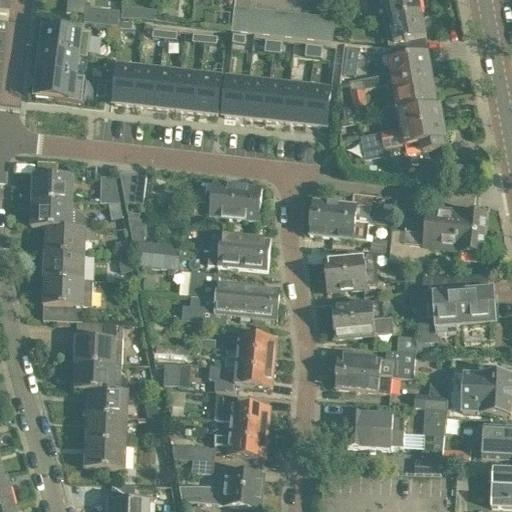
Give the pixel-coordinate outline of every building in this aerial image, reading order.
[(421,16),(417,0),(385,0),(389,22),(421,16)] [(243,36),(246,10),(235,9),(232,34),(243,36)] [(246,10),(243,36),(254,37),(257,12),(246,10)] [(99,27),(100,12),(91,11),(89,26),(99,27)] [(156,13),(145,12),(143,24),(154,26),(156,13)] [(268,13),(257,12),(254,37),(265,38),(268,13)] [(279,14),(268,13),(265,38),(276,39),(279,14)] [(279,14),(276,39),(287,40),(290,15),(279,14)] [(301,16),(290,15),(287,40),(298,42),(301,16)] [(301,16),(298,42),(310,43),(312,18),(301,16)] [(421,16),(389,22),(394,48),(426,42),(421,16)] [(312,18),(310,43),(321,44),(323,19),(312,18)] [(323,19),(321,44),(332,45),(335,20),(323,19)] [(121,22),(120,30),(132,32),(133,24),(121,22)] [(111,29),(109,41),(117,42),(119,30),(111,29)] [(44,30),(41,54),(78,58),(78,59),(88,60),(90,35),(44,30)] [(153,32),(152,40),(164,41),(165,33),(153,32)] [(165,33),(164,41),(176,43),(177,34),(165,33)] [(193,36),(192,45),(204,46),(205,38),(193,36)] [(205,38),(204,46),(216,47),(217,39),(205,38)] [(233,38),(232,46),(245,47),(245,39),(233,38)] [(266,43),(265,51),(273,52),(274,44),(266,43)] [(274,44),(273,52),(281,53),(282,45),(274,44)] [(306,48),(305,56),(313,57),(314,49),(306,48)] [(314,49),(313,57),(321,58),(322,50),(314,49)] [(41,54),(39,76),(76,80),(76,79),(78,59),(78,58),(41,54)] [(389,89),(430,82),(426,58),(410,60),(409,56),(388,55),(391,77),(349,85),(351,96),(365,93),(389,89)] [(107,61),(106,73),(114,74),(116,62),(107,61)] [(118,71),(114,107),(135,110),(139,73),(118,71)] [(139,73),(135,110),(155,112),(160,75),(139,73)] [(160,75),(155,112),(176,114),(180,77),(160,75)] [(39,76),(36,100),(83,105),(85,80),(76,79),(76,80),(39,76)] [(180,77),(176,114),(196,117),(200,80),(180,77)] [(200,80),(196,117),(217,119),(221,82),(200,80)] [(430,82),(389,89),(391,99),(395,98),(397,110),(434,104),(430,82)] [(227,83),(223,120),(245,122),(249,85),(227,83)] [(249,85),(245,122),(265,124),(269,87),(249,85)] [(269,87),(265,124),(285,127),(289,90),(269,87)] [(98,88),(97,100),(105,100),(106,88),(98,88)] [(289,90),(285,127),(305,129),(310,92),(289,90)] [(310,92),(305,129),(327,131),(331,94),(310,92)] [(367,103),(365,93),(351,96),(353,110),(354,110),(355,117),(361,116),(358,104),(367,103)] [(434,104),(397,110),(401,132),(382,136),(442,126),(439,111),(436,112),(434,104)] [(354,110),(353,110),(343,112),(346,131),(371,126),(369,115),(361,116),(355,117),(354,110)] [(382,136),(360,140),(364,163),(386,160),(384,152),(386,152),(404,149),(404,150),(420,147),(421,155),(443,151),(441,143),(444,142),(442,126),(382,136)] [(52,174),(52,162),(33,161),(33,174),(52,174)] [(133,178),(119,177),(125,205),(130,206),(133,178)] [(32,205),(73,206),(73,179),(33,178),(32,205)] [(146,179),(133,178),(130,206),(143,207),(146,179)] [(120,207),(115,181),(101,180),(100,207),(108,207),(120,207)] [(211,204),(260,210),(262,193),(213,187),(211,204)] [(260,210),(211,204),(209,222),(259,227),(260,210)] [(311,222),(368,228),(370,211),(357,210),(357,209),(313,204),(311,222)] [(73,206),(32,205),(31,231),(86,232),(86,223),(78,216),(72,216),(73,206)] [(120,207),(108,207),(111,223),(123,221),(122,220),(120,207)] [(431,253),(432,253),(483,258),(487,218),(427,212),(425,237),(394,234),(390,264),(429,268),(431,253)] [(139,245),(144,245),(146,223),(128,221),(132,245),(139,245)] [(368,228),(311,222),(309,240),(353,244),(353,243),(366,244),(368,228)] [(86,232),(31,231),(31,232),(45,232),(44,257),(85,258),(85,244),(99,244),(99,232),(86,232)] [(209,254),(269,260),(271,244),(220,239),(210,238),(209,254)] [(370,255),(389,257),(391,244),(371,242),(370,255)] [(118,263),(130,261),(127,244),(115,246),(118,263)] [(144,245),(139,245),(136,270),(178,274),(181,249),(144,245)] [(269,260),(209,254),(207,269),(217,270),(217,271),(267,276),(269,260)] [(44,257),(44,283),(84,284),(85,258),(44,257)] [(376,276),(377,276),(376,259),(364,260),(324,264),(325,280),(376,276)] [(130,261),(118,263),(120,276),(132,274),(130,261)] [(190,300),(278,309),(280,292),(219,286),(220,278),(192,276),(190,300)] [(377,287),(376,276),(325,280),(327,296),(367,293),(367,288),(377,287)] [(407,276),(405,285),(422,287),(423,278),(407,276)] [(423,278),(422,287),(421,299),(420,309),(492,304),(492,296),(489,297),(488,281),(459,282),(423,278)] [(84,284),(44,283),(43,310),(54,310),(54,325),(82,326),(82,311),(92,311),(93,284),(84,284)] [(144,284),(144,294),(156,295),(156,284),(144,284)] [(422,287),(405,285),(404,297),(410,297),(421,299),(422,287)] [(420,309),(421,299),(410,297),(408,311),(420,313),(420,309)] [(278,309),(190,300),(190,310),(183,309),(181,324),(214,327),(215,319),(276,325),(278,309)] [(420,309),(420,313),(417,341),(416,347),(427,347),(438,346),(438,338),(494,334),(492,304),(420,309)] [(331,327),(384,322),(383,306),(330,311),(331,327)] [(385,334),(384,322),(331,327),(333,343),(376,339),(375,335),(385,334)] [(76,340),(75,367),(122,369),(123,337),(116,336),(117,327),(103,327),(102,341),(76,340)] [(226,345),(226,353),(275,358),(276,341),(240,338),(239,346),(226,345)] [(416,347),(417,341),(398,340),(396,356),(415,358),(415,357),(416,347)] [(196,342),(195,351),(215,352),(216,343),(196,342)] [(415,357),(427,357),(427,347),(416,347),(415,357)] [(157,357),(190,359),(191,350),(157,348),(157,357)] [(275,358),(226,353),(224,371),(273,375),(275,358)] [(338,359),(336,376),(391,381),(391,382),(413,384),(415,358),(396,356),(386,355),(385,364),(381,364),(381,363),(338,359)] [(75,367),(74,393),(129,395),(129,394),(121,394),(122,369),(75,367)] [(165,367),(163,389),(178,390),(179,368),(165,367)] [(224,371),(213,370),(210,369),(209,383),(224,384),(224,379),(236,380),(235,389),(272,392),(273,375),(224,371)] [(479,396),(478,417),(511,418),(511,397),(511,371),(496,371),(495,378),(484,377),(483,396),(479,396)] [(391,381),(336,376),(335,393),(390,398),(391,382),(391,381)] [(483,396),(484,377),(463,376),(463,377),(452,377),(451,389),(462,390),(460,416),(478,417),(479,396),(483,396)] [(152,385),(141,385),(140,397),(154,398),(152,385)] [(424,412),(425,412),(446,413),(448,386),(430,385),(429,399),(416,398),(414,411),(424,412)] [(129,395),(74,393),(74,394),(88,394),(87,420),(128,421),(129,395)] [(232,425),(268,428),(270,412),(237,409),(238,401),(217,399),(214,424),(232,426),(232,425)] [(147,423),(160,424),(156,407),(145,409),(147,423)] [(446,413),(425,412),(423,438),(444,439),(447,414),(446,413)] [(347,435),(404,438),(405,422),(392,421),(392,420),(348,418),(347,435)] [(87,420),(86,446),(127,447),(128,421),(87,420)] [(160,424),(147,423),(150,439),(162,437),(160,424)] [(219,433),(219,441),(267,445),(268,428),(232,425),(232,426),(231,434),(219,433)] [(195,430),(193,440),(207,441),(208,431),(195,430)] [(511,432),(483,431),(482,464),(511,466),(511,432)] [(404,438),(347,435),(346,452),(390,454),(390,453),(403,454),(404,438)] [(444,439),(423,438),(421,464),(441,465),(443,452),(444,439)] [(267,445),(219,441),(215,440),(214,449),(214,452),(172,448),(174,463),(194,464),(214,466),(214,456),(222,456),(222,458),(265,462),(267,445)] [(127,447),(86,446),(85,472),(125,474),(127,447)] [(443,452),(441,465),(456,466),(457,453),(443,452)] [(214,466),(194,464),(193,477),(213,478),(214,466)] [(218,478),(217,491),(262,495),(264,478),(228,475),(227,479),(218,478)] [(511,511),(511,476),(493,476),(491,503),(491,511),(511,511)] [(0,481),(0,510),(12,508),(4,480),(0,481)] [(109,511),(149,511),(150,504),(135,504),(135,489),(112,488),(111,503),(109,503),(109,511)] [(217,491),(204,490),(179,491),(182,505),(254,511),(260,511),(262,495),(217,491)] [(479,511),(480,504),(456,502),(455,511),(479,511)]
